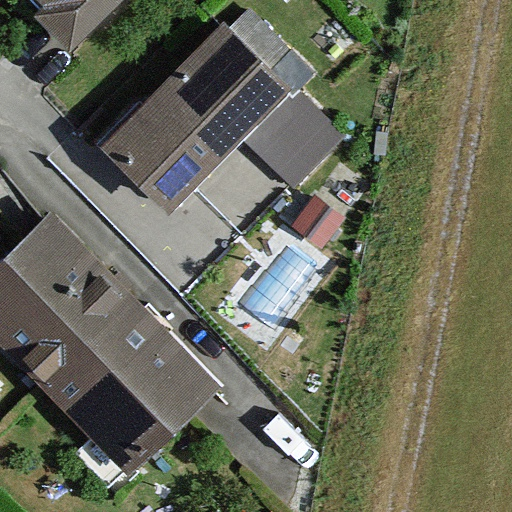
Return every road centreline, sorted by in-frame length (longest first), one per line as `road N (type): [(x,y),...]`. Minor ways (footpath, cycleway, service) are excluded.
road 1 (track): [(393,511),(489,0)]
road 2 (motorway): [(511,268),(466,511)]
road 3 (residential): [(0,93),(131,230)]
